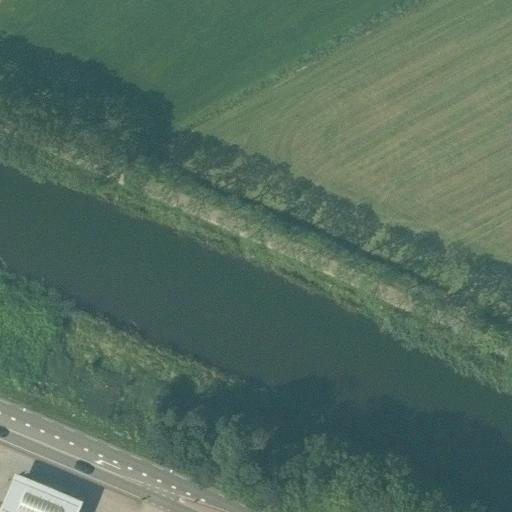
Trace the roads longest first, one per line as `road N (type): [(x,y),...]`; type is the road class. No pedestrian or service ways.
road 1 (unclassified): [(0,122),(511,357)]
road 2 (primary): [(236,511),(0,407)]
road 3 (primary): [(0,435),(180,511)]
